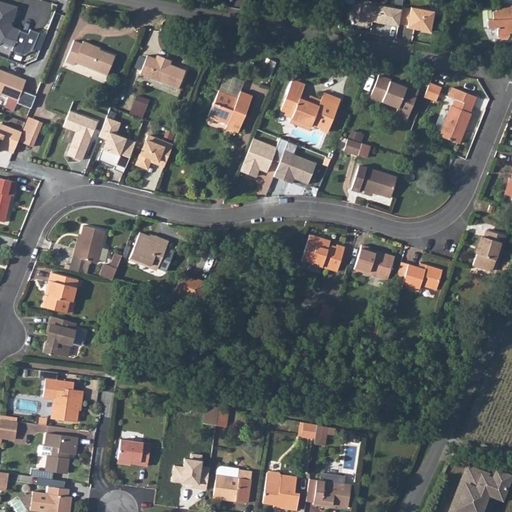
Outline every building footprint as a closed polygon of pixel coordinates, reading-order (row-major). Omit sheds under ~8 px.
[(16,5),(0,1),(0,41),(11,46),(10,51),(22,55),(34,51),(38,54),(44,33),(28,29),(26,32),(19,28),(17,32),(8,30),(16,5)] [(493,28),(494,36),(498,40),(503,40),(506,36),(506,30),(511,30),(511,3),(492,5),(492,11),(487,12),(488,19),(482,20),(483,28),(493,28)] [(358,18),(397,26),(397,24),(400,10),(378,6),(377,7),(363,4),(360,7),(358,18)] [(409,9),(400,7),(400,10),(397,24),(406,26),(405,27),(414,29),(414,28),(420,29),(420,30),(429,32),(432,12),(409,7),(409,9)] [(75,63),(106,77),(114,58),(99,51),(98,54),(91,51),(94,47),(83,42),(81,45),(73,42),(64,62),(73,66),(75,63)] [(185,75),(168,68),(169,64),(157,59),(156,62),(148,59),(140,77),(177,93),(185,75)] [(26,80),(0,70),(0,94),(19,101),(17,104),(31,108),(35,97),(22,92),(26,80)] [(241,91),(238,90),(242,80),(226,74),(219,90),(238,98),(241,91)] [(394,115),(406,120),(419,89),(407,83),(405,87),(390,81),(391,79),(379,74),(370,96),(397,107),(394,115)] [(306,87),(294,81),(281,109),(292,114),(289,121),(300,125),(301,122),(311,127),(312,126),(320,129),(320,131),(327,134),(342,103),(325,95),(322,102),(311,97),(309,102),(301,98),(306,87)] [(426,98),(438,101),(442,85),(430,82),(426,98)] [(471,118),(469,117),(477,99),(453,88),(449,98),(456,101),(452,110),(451,110),(440,137),(459,145),(471,118)] [(218,120),(218,118),(228,122),(226,128),(238,133),(253,96),(241,91),(238,98),(219,90),(208,116),(218,120)] [(131,112),(143,117),(150,100),(138,95),(131,112)] [(97,122),(69,111),(62,127),(74,132),(65,155),(81,161),(97,122)] [(121,122),(106,116),(99,132),(106,135),(101,148),(118,155),(115,162),(123,166),(132,141),(116,135),(121,122)] [(28,117),(22,132),(19,142),(34,147),(43,123),(28,117)] [(22,132),(0,124),(0,150),(13,155),(19,142),(22,132)] [(172,142),(145,132),(133,164),(146,169),(149,162),(163,167),(172,142)] [(276,145),(252,136),(239,171),(255,176),(258,169),(266,172),(276,145)] [(361,142),(347,138),(343,150),(357,154),(361,142)] [(287,141),(273,177),(290,183),(292,179),(306,184),(314,163),(292,155),(296,145),(287,141)] [(369,145),(361,142),(357,154),(365,157),(369,145)] [(360,187),(388,198),(396,178),(359,164),(350,188),(358,191),(360,187)] [(0,218),(0,219),(8,191),(9,191),(13,178),(0,174),(0,218)] [(70,244),(65,265),(82,269),(85,256),(92,258),(101,227),(79,221),(77,230),(73,245),(70,244)] [(139,256),(155,262),(165,236),(152,231),(151,233),(137,228),(128,254),(137,257),(139,256)] [(497,248),(499,249),(504,234),(485,228),(483,236),(480,235),(471,264),(489,270),(497,248)] [(346,247),(337,243),(336,245),(321,240),(320,242),(319,241),(320,237),(309,233),(301,258),(338,270),(346,247)] [(393,261),(381,256),(381,254),(370,249),(372,247),(363,244),(354,268),(386,280),(393,261)] [(113,248),(107,260),(113,263),(119,250),(113,248)] [(96,269),(108,275),(110,272),(113,263),(107,260),(102,258),(96,269)] [(419,284),(433,289),(440,270),(423,264),(422,268),(408,263),(400,260),(392,284),(400,287),(402,281),(418,287),(419,284)] [(69,297),(75,276),(48,268),(43,285),(45,286),(45,290),(42,289),(39,301),(62,307),(65,296),(69,297)] [(204,282),(194,278),(193,282),(176,276),(169,293),(196,300),(204,282)] [(72,298),(69,297),(65,296),(62,307),(69,309),(72,298)] [(334,307),(324,303),(319,321),(327,324),(334,307)] [(71,318),(47,312),(43,326),(45,327),(44,329),(47,330),(46,337),(43,337),(40,347),(49,350),(49,349),(62,353),(66,340),(67,340),(67,339),(76,342),(78,341),(80,332),(79,330),(70,327),(69,326),(71,318)] [(136,344),(138,336),(121,332),(119,340),(136,344)] [(45,414),(70,418),(72,396),(75,396),(76,386),(67,385),(68,378),(39,374),(36,392),(47,393),(45,414)] [(210,403),(197,401),(194,421),(208,422),(210,403)] [(221,404),(210,403),(208,422),(218,424),(221,404)] [(11,418),(0,416),(0,433),(9,434),(11,418)] [(309,419),(295,417),(294,430),(308,431),(309,419)] [(319,421),(309,419),(308,431),(307,436),(318,437),(319,421)] [(71,433),(41,429),(39,441),(34,441),(32,442),(32,448),(33,450),(42,450),(41,466),(61,469),(63,455),(60,455),(61,449),(70,450),(71,433)] [(133,462),(141,463),(144,440),(114,436),(111,457),(133,459),(133,462)] [(184,480),(192,480),(194,459),(161,454),(159,474),(184,477),(184,480)] [(229,496),(241,498),(245,466),(232,464),(232,462),(214,460),(210,463),(209,468),(207,491),(229,493),(229,496)] [(309,498),(316,499),(316,496),(343,499),(345,477),(337,476),(337,466),(314,463),(313,473),(303,471),(301,493),(309,495),(309,498)] [(261,466),(258,496),(274,498),(274,502),(292,504),(294,486),(289,486),(291,470),(275,468),(273,465),(264,464),(261,466)] [(497,478),(471,467),(455,503),(460,505),(470,483),(480,487),(485,477),(491,480),(490,482),(495,484),(497,478)] [(504,502),(511,482),(511,479),(499,474),(497,478),(495,484),(490,482),(491,480),(485,477),(480,487),(470,483),(460,505),(455,503),(450,511),(483,511),(485,507),(490,496),(504,502)] [(60,511),(61,508),(65,509),(67,493),(63,493),(64,485),(43,482),(42,490),(27,487),(24,506),(39,508),(38,511),(60,511)]
